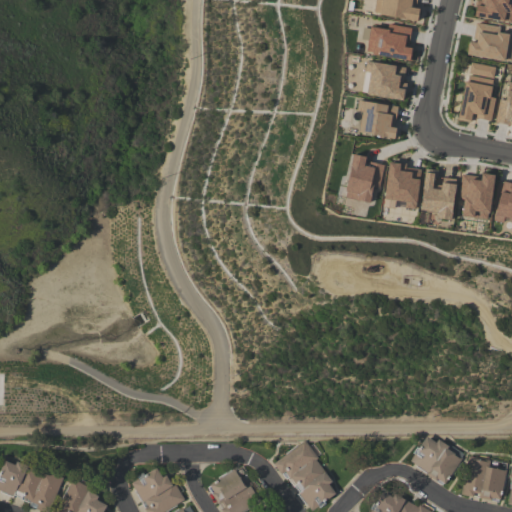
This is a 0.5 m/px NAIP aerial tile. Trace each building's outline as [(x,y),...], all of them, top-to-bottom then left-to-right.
[(416,20),(418,8),(415,7),(416,0),(374,0),(373,14),(416,20)] [(511,0),(479,0),(478,4),(475,4),(473,17),(511,23),(511,14),(511,0)] [(410,28),(387,24),(386,29),(369,26),(365,53),(409,60),(411,48),(407,47),(410,28)] [(511,52),(511,34),(498,33),(499,26),(475,24),(473,42),(467,41),(465,56),(511,61),(511,52)] [(404,67),(365,61),(363,72),(365,72),(361,94),(402,100),(405,83),(402,82),(404,67)] [(490,121),(494,98),(489,97),(495,67),(468,62),(458,120),(469,122),(470,117),(490,121)] [(511,84),(507,84),(505,100),(498,99),(494,123),(511,126),(511,84)] [(397,106),(357,101),(356,110),(360,111),(357,133),(393,138),(397,106)] [(383,165),(364,161),(365,157),(352,154),(343,198),(368,203),(372,187),(378,188),(383,165)] [(418,169),(406,168),(406,163),(386,162),(383,207),(394,208),(394,201),(404,202),(403,208),(416,209),(418,169)] [(450,220),(455,179),(441,177),(440,190),(432,189),(434,170),(424,168),(419,210),(435,212),(434,218),(450,220)] [(493,175),(480,173),(479,178),(460,176),(457,200),(462,201),(460,216),(488,219),(493,175)] [(511,222),(511,184),(501,182),(493,218),(511,222)] [(446,484),(460,454),(456,452),(456,451),(423,435),(408,465),(446,484)] [(274,460),(308,511),(335,495),(328,484),(331,482),(304,441),(274,460)] [(505,470),(485,467),(486,461),(467,458),(461,495),(500,501),(505,470)] [(0,492),(48,511),(61,477),(16,460),(14,465),(3,460),(0,469),(0,492)] [(130,481),(145,511),(162,511),(182,502),(168,474),(161,477),(156,468),(130,481)] [(243,487),(234,470),(207,485),(221,511),(240,511),(258,503),(248,484),(243,487)] [(102,511),(106,505),(95,499),(98,493),(71,480),(55,511),(102,511)] [(429,511),(393,493),(391,497),(381,491),(370,511),(429,511)]
